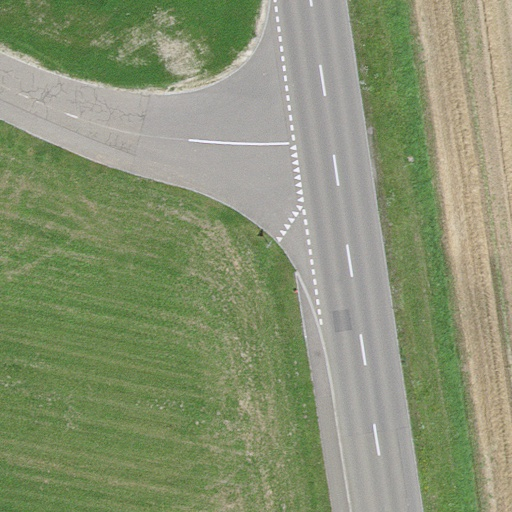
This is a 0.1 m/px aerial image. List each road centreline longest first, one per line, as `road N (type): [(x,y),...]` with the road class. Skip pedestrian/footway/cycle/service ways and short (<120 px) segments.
road 1 (tertiary): [(384,511),(335,144)]
road 2 (unclassified): [(335,144),(158,136),(50,108),(0,83)]
road 3 (tertiary): [(335,144),(314,0)]
